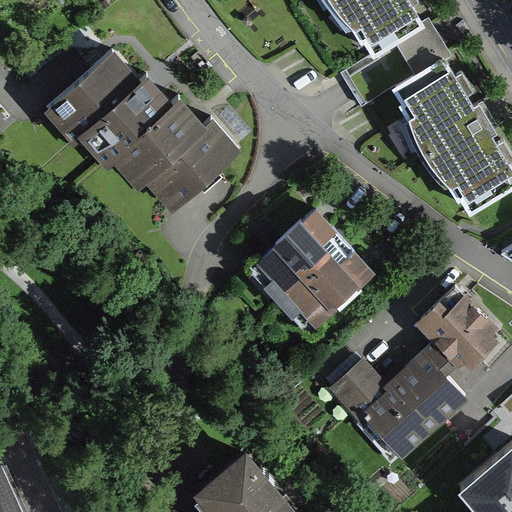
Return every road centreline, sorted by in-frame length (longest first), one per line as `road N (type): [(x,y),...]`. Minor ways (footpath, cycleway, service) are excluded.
road 1 (residential): [(296,116),(258,186),(209,240),(142,511)]
road 2 (residential): [(511,276),(296,116)]
road 3 (residential): [(296,116),(189,0)]
